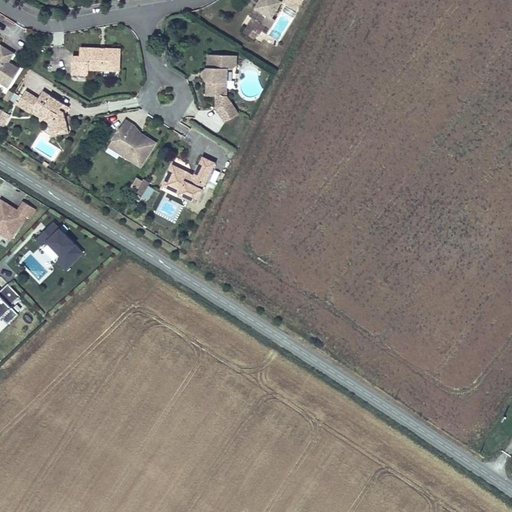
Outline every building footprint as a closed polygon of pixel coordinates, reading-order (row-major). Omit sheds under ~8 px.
[(242,22),(252,28),(255,30),(261,21),(258,20),(263,12),(269,14),(277,0),(279,0),(281,1),(281,0),(249,0),(243,11),(247,13),(242,22)] [(249,35),(252,28),(242,22),(237,29),(249,35)] [(68,52),(66,70),(83,71),(83,66),(115,68),(117,46),(78,44),(77,53),(68,52)] [(10,49),(4,45),(0,50),(0,78),(4,82),(16,65),(4,57),(10,49)] [(206,63),(202,66),(201,76),(204,78),(204,92),(213,92),(214,104),(221,118),(234,111),(224,93),(225,67),(229,68),(234,64),(234,52),(207,51),(206,63)] [(53,126),(65,124),(61,109),(65,102),(41,88),(37,95),(23,87),(13,102),(26,111),(28,109),(31,105),(51,118),(53,126)] [(66,130),(65,124),(53,126),(51,118),(31,105),(28,109),(44,119),(47,133),(66,130)] [(0,106),(0,124),(4,127),(11,114),(0,106)] [(123,115),(110,134),(120,141),(116,148),(136,162),(152,138),(128,123),(129,119),(123,115)] [(120,141),(110,134),(105,141),(116,148),(120,141)] [(171,159),(163,176),(178,184),(176,188),(194,197),(213,159),(201,152),(191,169),(171,159)] [(127,184),(134,188),(141,176),(134,172),(127,184)] [(141,176),(134,188),(139,191),(148,178),(142,174),(141,176)] [(178,184),(163,176),(160,180),(176,188),(178,184)] [(11,232),(24,212),(28,215),(34,205),(21,198),(15,208),(11,206),(12,204),(0,196),(0,228),(8,233),(11,232)] [(81,248),(51,218),(35,234),(42,241),(46,237),(60,252),(56,256),(64,264),(81,248)] [(9,302),(19,292),(7,280),(0,286),(0,314),(1,314),(7,321),(18,310),(9,302)]
